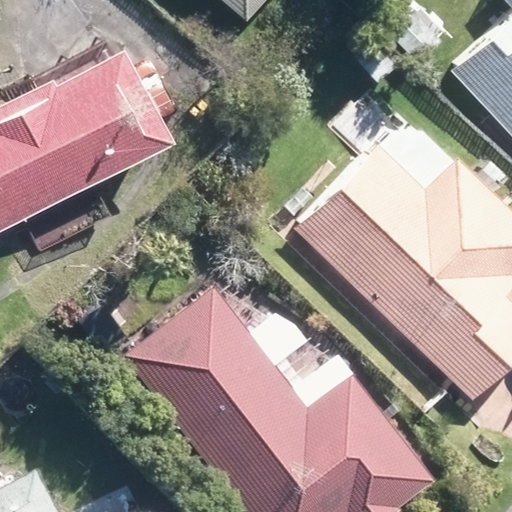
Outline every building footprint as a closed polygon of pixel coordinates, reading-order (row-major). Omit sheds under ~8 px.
[(217,0),(240,19),(256,0),(217,0)] [(511,0),(493,0),(503,9),(443,68),(511,138),(511,0)] [(110,36),(0,95),(0,223),(15,216),(35,251),(93,219),(75,185),(165,136),(110,36)] [(511,219),(400,112),(289,227),(466,398),(511,351),(511,304),(494,287),(511,267),(511,219)] [(209,285),(121,357),(246,511),(388,511),(432,477),(329,348),(285,384),(266,361),(301,333),(274,299),(242,326),(209,285)] [(54,511),(32,466),(0,482),(0,511),(150,511),(147,505),(132,511),(54,511)]
